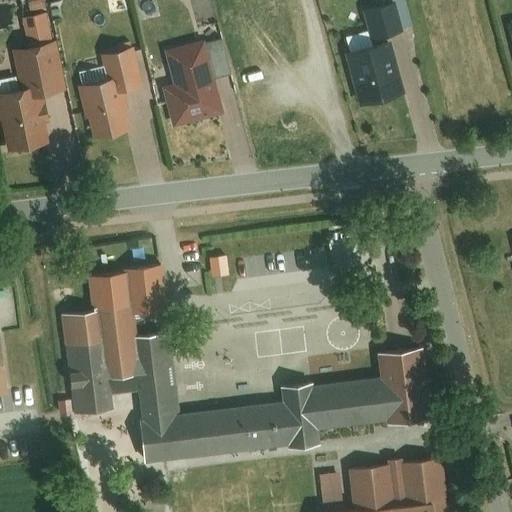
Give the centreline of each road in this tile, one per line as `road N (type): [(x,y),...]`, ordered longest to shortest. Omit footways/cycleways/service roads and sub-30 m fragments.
road 1 (secondary): [(0,210),(414,163)]
road 2 (unclassified): [(414,163),(500,511)]
